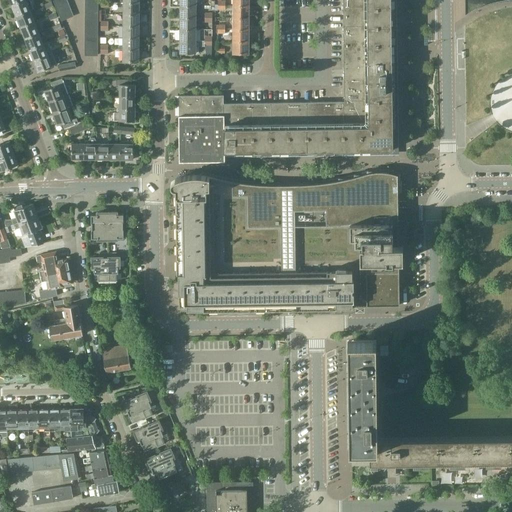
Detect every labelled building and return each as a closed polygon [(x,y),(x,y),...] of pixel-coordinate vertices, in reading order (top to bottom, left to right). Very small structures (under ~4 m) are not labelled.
[(16,16),(30,10),(34,8),(30,0),(22,0),(12,4),(16,16)] [(68,5),(66,0),(64,0),(55,4),(57,9),(68,5)] [(224,95),(179,96),(180,161),(225,161),(224,151),(393,149),(391,0),(343,0),(345,102),(224,103),(224,95)] [(123,14),(139,14),(139,2),(123,2),(123,14)] [(70,10),(68,5),(57,9),(59,15),(70,10)] [(180,17),(196,17),(196,5),(180,5),(180,17)] [(233,17),(249,17),(249,5),(233,5),(233,17)] [(16,16),(21,27),(35,21),(30,10),(16,16)] [(72,16),(70,10),(59,15),(61,20),(72,16)] [(123,26),(139,26),(139,14),(123,14),(123,26)] [(180,29),(196,29),(196,17),(180,17),(180,29)] [(233,29),(249,29),(249,17),(233,17),(233,29)] [(21,27),(25,38),(39,33),(35,21),(21,27)] [(123,37),(139,37),(139,26),(123,26),(123,37)] [(180,40),(196,40),(196,29),(180,29),(180,40)] [(233,41),(249,41),(249,29),(233,29),(233,41)] [(25,38),(30,49),(43,43),(39,33),(25,38)] [(123,49),(139,49),(139,37),(123,37),(123,45),(120,45),(118,46),(118,49),(123,49)] [(196,40),(180,40),(180,52),(196,53),(196,46),(205,46),(212,46),(212,41),(204,41),(196,40)] [(48,41),(43,43),(30,49),(34,60),(52,53),(48,41)] [(249,41),(233,41),(233,53),(249,53),(249,41)] [(139,61),(139,49),(123,49),(123,61),(139,61)] [(52,53),(34,60),(38,71),(52,66),(57,64),(52,53)] [(58,65),(59,71),(76,68),(75,62),(58,65)] [(49,101),(68,94),(62,78),(51,82),(53,86),(45,89),(49,101)] [(120,84),(120,96),(135,96),(135,84),(128,84),(128,79),(116,79),(116,84),(120,84)] [(54,113),(68,107),(73,105),(68,94),(49,101),(54,113)] [(120,107),(135,108),(135,96),(120,96),(120,107)] [(72,119),(68,107),(54,113),(58,124),(72,119)] [(135,108),(120,107),(120,112),(114,112),(114,120),(120,120),(135,120),(135,108)] [(73,134),(88,128),(86,122),(70,128),(73,134)] [(124,134),(124,127),(114,126),(113,133),(124,134)] [(135,128),(124,127),(124,134),(134,135),(135,128)] [(88,141),(85,141),(85,158),(97,159),(97,143),(97,141),(94,138),(90,138),(88,141)] [(0,157),(13,152),(8,141),(0,143),(0,157)] [(85,158),(85,141),(79,141),(79,143),(72,143),(72,158),(85,158)] [(109,159),(109,143),(109,141),(104,141),(104,143),(97,143),(97,159),(109,159)] [(121,143),(120,159),(134,159),(134,152),(137,152),(137,142),(134,142),(134,141),(121,141),(121,143)] [(109,159),(120,159),(121,143),(109,143),(109,159)] [(13,152),(0,157),(0,167),(1,170),(10,167),(11,169),(18,166),(13,152)] [(172,182),(172,183),(172,184),(172,185),(173,186),(174,187),(175,188),(176,188),(177,188),(178,187),(179,308),(353,306),(360,306),(400,305),(398,175),(397,174),(389,172),(381,171),(373,172),(365,173),(357,176),(356,176),(338,180),(319,183),(301,184),(276,185),(260,184),(245,183),(244,183),(229,180),(226,179),(213,176),(210,176),(202,174),(195,174),(193,174),(188,175),(183,176),(181,176),(174,179),(173,180),(172,181),(172,182)] [(13,224),(37,215),(32,203),(22,206),(21,204),(14,207),(18,216),(11,219),(12,219),(5,219),(5,223),(6,226),(10,225),(13,224)] [(99,239),(108,239),(107,211),(98,211),(99,214),(92,214),(93,222),(93,228),(93,237),(99,237),(99,239)] [(107,211),(108,239),(119,239),(119,237),(125,237),(125,227),(124,228),(124,222),(125,222),(125,213),(119,213),(119,211),(107,211)] [(37,215),(13,224),(15,229),(17,228),(19,235),(23,233),(24,234),(27,232),(32,245),(43,243),(38,228),(41,227),(37,215)] [(0,241),(2,241),(2,242),(1,242),(3,248),(10,246),(8,239),(4,228),(0,229),(0,241)] [(20,248),(9,251),(10,257),(22,255),(20,248)] [(40,271),(41,276),(69,270),(67,258),(58,260),(56,252),(36,256),(38,262),(45,261),(47,269),(40,271)] [(117,256),(108,256),(100,256),(93,256),(93,266),(95,266),(95,272),(96,272),(96,279),(95,279),(95,280),(119,279),(118,279),(118,272),(119,272),(119,266),(121,266),(121,256),(117,256)] [(69,270),(41,276),(42,281),(47,280),(48,288),(39,290),(41,298),(57,295),(56,288),(63,286),(63,284),(72,282),(69,270)] [(83,334),(78,304),(65,306),(64,303),(54,305),(55,310),(64,309),(66,318),(48,321),(51,339),(83,334)] [(511,439),(377,441),(376,340),(348,340),(349,448),(370,447),(370,462),(511,460),(511,439)] [(102,348),(107,371),(132,367),(128,343),(102,348)] [(132,397),(121,401),(125,411),(128,410),(130,415),(131,415),(133,421),(132,422),(133,422),(154,414),(153,413),(152,413),(149,407),(151,407),(148,401),(150,401),(146,391),(137,395),(132,397)] [(49,408),(39,409),(39,427),(44,427),(44,430),(50,430),(49,408)] [(60,408),(49,408),(50,430),(60,430),(60,408)] [(65,408),(60,408),(60,430),(71,429),(71,409),(67,409),(65,408)] [(72,437),(67,438),(68,450),(81,448),(95,447),(104,446),(101,436),(97,436),(95,435),(99,430),(97,428),(95,420),(96,418),(91,415),(90,417),(84,417),(84,408),(71,409),(71,429),(72,437)] [(18,409),(7,409),(7,431),(13,431),(13,428),(18,428),(18,409)] [(28,409),(18,409),(18,428),(23,428),(23,431),(29,430),(28,409)] [(39,409),(28,409),(29,430),(34,430),(34,427),(39,427),(39,409)] [(143,426),(133,430),(137,440),(140,439),(142,444),(145,450),(144,450),(145,451),(165,442),(164,442),(161,436),(163,436),(160,430),(162,429),(158,420),(149,423),(149,424),(144,426),(143,426)] [(19,454),(29,453),(29,448),(21,449),(20,444),(18,444),(19,449),(18,449),(19,454)] [(90,457),(83,458),(84,463),(91,461),(108,458),(108,456),(108,455),(108,451),(106,450),(105,450),(104,446),(95,447),(96,451),(89,452),(90,457)] [(155,454),(145,458),(149,468),(151,467),(153,472),(154,472),(157,478),(156,478),(156,479),(177,470),(175,470),(173,464),(174,464),(172,458),(174,458),(170,448),(160,452),(161,452),(155,454)] [(59,454),(52,454),(53,468),(61,468),(79,465),(76,453),(74,453),(74,452),(61,454),(59,454)] [(13,458),(6,459),(8,472),(14,472),(13,458)] [(92,465),(85,466),(86,471),(93,469),(110,466),(109,463),(110,462),(109,459),(108,458),(91,461),(92,465)] [(79,465),(61,468),(64,480),(77,477),(79,477),(81,477),(79,465)] [(94,473),(86,474),(87,479),(95,478),(112,474),(112,473),(111,473),(111,471),(111,470),(111,467),(110,466),(93,469),(94,473)] [(2,473),(0,473),(0,477),(3,486),(10,486),(8,472),(7,473),(2,473)] [(183,478),(185,482),(199,482),(195,473),(183,478)] [(112,474),(95,478),(96,483),(113,480),(112,474)] [(96,483),(92,484),(93,489),(99,488),(100,495),(106,494),(120,491),(117,479),(113,480),(96,483)] [(251,499),(251,481),(251,480),(207,481),(207,511),(247,511),(247,499),(251,499)] [(71,486),(32,492),(34,504),(73,498),(71,486)]
